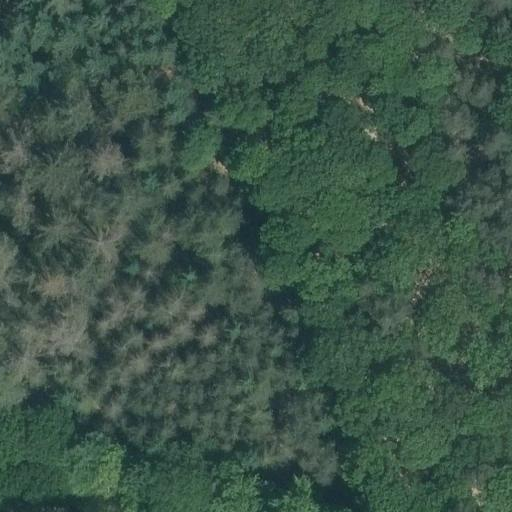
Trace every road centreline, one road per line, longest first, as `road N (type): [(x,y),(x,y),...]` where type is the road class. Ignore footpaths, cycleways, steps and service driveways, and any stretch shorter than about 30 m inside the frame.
road 1 (track): [(224,0),(424,511)]
road 2 (track): [(0,445),(204,511)]
